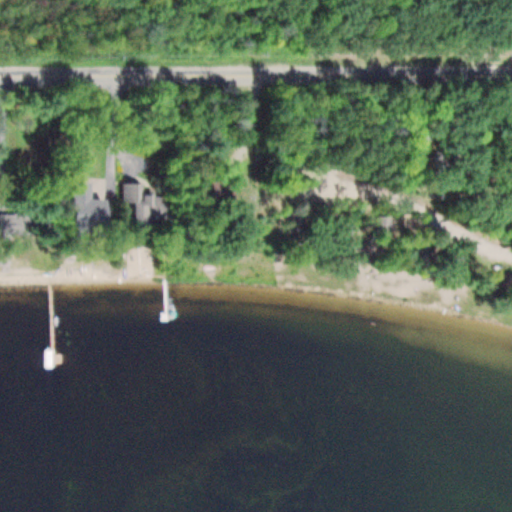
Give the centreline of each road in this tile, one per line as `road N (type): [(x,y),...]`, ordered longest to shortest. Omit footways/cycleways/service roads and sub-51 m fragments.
road 1 (tertiary): [(511,73),(0,76)]
road 2 (residential): [(511,254),(490,252),(420,213),(312,171)]
